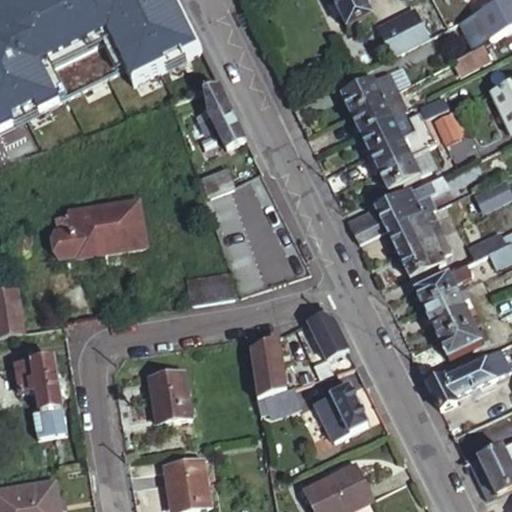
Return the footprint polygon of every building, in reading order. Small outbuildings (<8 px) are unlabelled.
[(20,0),(0,10),(0,138),(127,76),(135,92),(204,58),(182,15),(176,17),(168,0),(20,0)] [(182,15),(175,0),(168,0),(176,17),(182,15)] [(376,22),(364,0),(332,0),(350,35),(376,22)] [(511,0),(480,17),(494,45),(511,35),(511,0)] [(419,14),(384,32),(398,59),(433,41),(419,14)] [(494,45),(480,17),(464,25),(478,53),(494,45)] [(457,65),(464,61),(461,54),(453,58),(457,65)] [(483,70),(478,58),(447,73),(453,85),(483,70)] [(344,101),(354,121),(386,105),(385,103),(399,96),(390,78),(344,101)] [(511,89),(494,98),(511,136),(511,89)] [(220,92),(208,96),(213,120),(214,122),(207,125),(211,134),(219,131),(230,154),(247,145),(220,92)] [(386,105),(354,121),(363,141),(408,117),(399,96),(385,103),(386,105)] [(425,112),(429,123),(452,112),(447,102),(425,112)] [(412,125),(408,117),(363,141),(373,161),(404,144),(418,138),(420,143),(431,138),(425,125),(423,120),(412,125)] [(462,141),(451,118),(437,125),(448,148),(462,141)] [(429,123),(425,125),(431,138),(437,149),(441,147),(429,123)] [(427,154),(437,149),(431,138),(420,143),(418,138),(404,144),(413,162),(427,154)] [(404,144),(373,161),(381,178),(413,162),(404,144)] [(436,172),(427,154),(413,162),(422,179),(436,172)] [(422,179),(413,162),(381,178),(390,196),(421,181),(422,179)] [(488,179),(480,164),(447,180),(451,190),(454,196),(488,179)] [(206,184),(212,201),(235,193),(229,177),(206,184)] [(447,180),(435,186),(440,196),(451,190),(447,180)] [(484,220),(511,205),(511,199),(504,184),(474,199),(484,220)] [(352,226),(363,249),(391,235),(425,218),(440,211),(433,199),(440,196),(435,186),(352,226)] [(262,270),(235,193),(212,201),(246,301),(297,283),(289,261),(262,270)] [(148,253),(140,209),(54,224),(61,265),(79,262),(79,265),(148,253)] [(425,218),(391,235),(403,261),(447,239),(440,224),(430,229),(425,218)] [(447,239),(403,261),(414,284),(449,267),(445,261),(455,256),(447,239)] [(469,256),(475,268),(493,259),(510,251),(504,241),(503,239),(469,256)] [(511,266),(511,249),(510,251),(493,259),(499,272),(511,266)] [(475,283),(469,271),(459,276),(465,287),(475,283)] [(465,287),(459,276),(419,295),(427,311),(467,292),(465,287)] [(194,310),(236,303),(231,279),(189,286),(194,310)] [(469,295),(467,292),(427,311),(435,328),(467,313),(461,299),(469,295)] [(20,297),(0,299),(0,331),(2,342),(27,338),(20,297)] [(435,328),(444,345),(484,326),(482,322),(474,325),(467,313),(435,328)] [(331,318),(265,349),(271,362),(317,340),(328,364),(350,354),(331,318)] [(444,345),(452,362),(484,347),(478,333),(486,329),(484,326),(444,345)] [(511,350),(431,388),(445,416),(463,407),(461,402),(501,383),(500,380),(511,374),(511,365),(509,359),(511,357),(511,350)] [(68,438),(56,364),(17,370),(22,399),(38,397),(41,417),(34,418),(38,443),(68,438)] [(193,425),(186,380),(153,385),(159,421),(169,419),(170,429),(193,425)] [(340,423),(349,441),(371,430),(351,393),(321,408),(327,421),(330,427),(340,423)] [(297,407),(292,394),(259,406),(260,411),(266,407),(269,417),(297,407)] [(327,421),(321,408),(315,411),(321,424),(327,421)] [(330,427),(327,421),(321,424),(324,430),(330,427)] [(333,448),(349,441),(340,423),(330,427),(324,430),(333,448)] [(511,449),(483,464),(501,500),(511,494),(511,449)] [(483,464),(474,468),(492,505),(501,500),(483,464)] [(212,511),(205,468),(168,474),(173,511),(182,511),(185,511),(184,511),(212,511)] [(361,511),(374,505),(356,470),(307,497),(315,511),(361,511)] [(60,511),(56,486),(0,495),(0,511),(60,511)]
